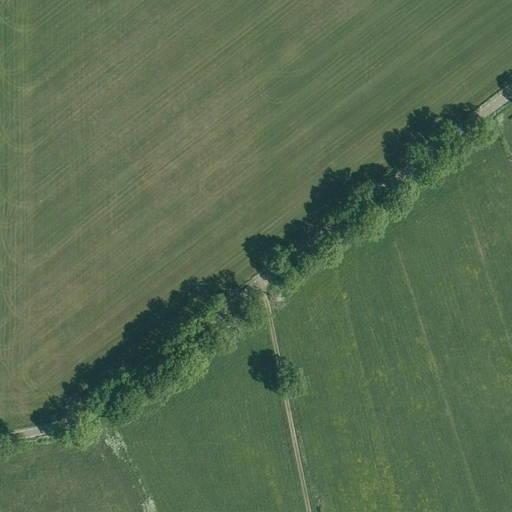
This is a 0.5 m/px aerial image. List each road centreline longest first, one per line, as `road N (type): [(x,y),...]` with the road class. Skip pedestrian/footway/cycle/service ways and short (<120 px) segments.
road 1 (unclassified): [(0,438),(85,416),(511,91)]
road 2 (track): [(260,283),(309,511)]
